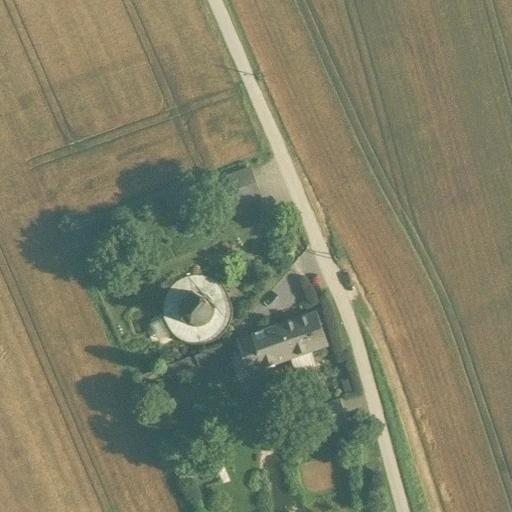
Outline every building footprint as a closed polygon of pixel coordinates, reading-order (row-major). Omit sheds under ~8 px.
[(260,196),(250,171),(217,183),(230,216),(244,211),(241,203),(260,196)] [(203,275),(195,275),(187,277),(180,280),(174,285),(169,291),(165,298),(163,306),(163,314),(165,321),(168,328),(173,335),(179,340),(186,343),(194,345),(201,345),(209,344),(216,340),(223,336),(228,329),(231,322),(233,315),(233,307),(231,299),(228,292),(223,286),(217,281),(210,277),(203,275)] [(317,313),(279,326),(292,360),(293,359),(312,353),(329,347),(317,313)] [(254,339),(238,345),(242,355),(251,380),(268,374),(267,368),(292,360),(279,326),(253,335),(254,339)] [(200,371),(227,361),(222,347),(195,357),(200,371)] [(312,353),(293,359),(298,373),(317,366),(312,353)] [(236,385),(251,380),(242,355),(227,361),(236,385)] [(348,423),(342,400),(310,409),(316,432),(348,423)]
